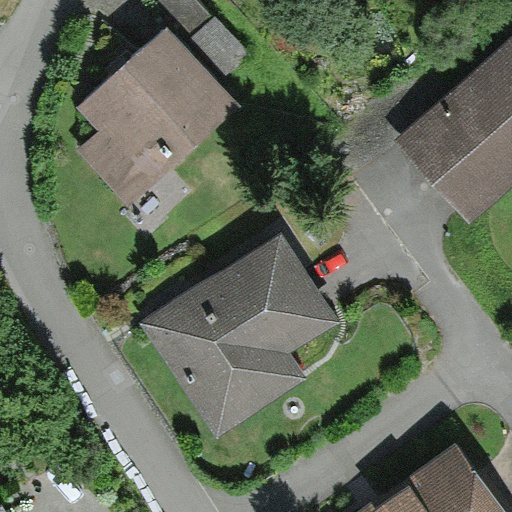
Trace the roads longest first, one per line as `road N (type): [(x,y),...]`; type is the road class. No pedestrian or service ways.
road 1 (residential): [(188,511),(88,358),(0,166)]
road 2 (residential): [(0,118),(47,0)]
